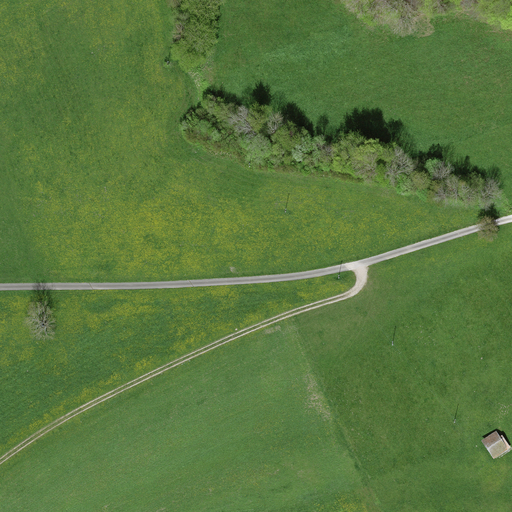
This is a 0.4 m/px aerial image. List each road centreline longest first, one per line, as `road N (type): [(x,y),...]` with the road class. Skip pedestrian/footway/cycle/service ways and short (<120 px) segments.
road 1 (track): [(0,285),(304,276),(511,219)]
road 2 (track): [(358,264),(360,279),(347,295),(253,328),(102,398),(0,458)]
